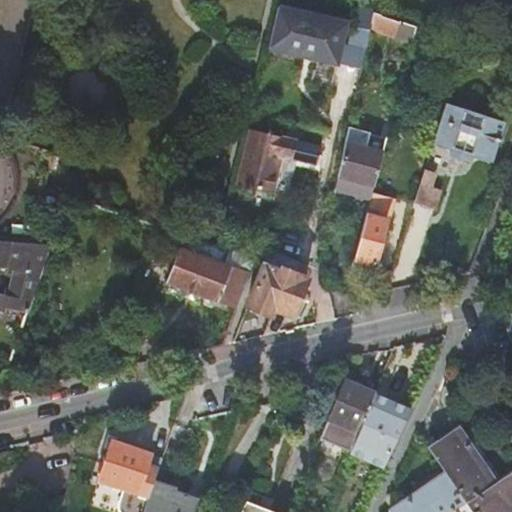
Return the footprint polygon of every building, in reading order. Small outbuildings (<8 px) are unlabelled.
[(413,42),(417,26),(375,12),(371,29),(413,42)] [(341,94),(352,53),(282,36),(273,78),(290,82),(292,74),(325,82),(324,90),(341,94)] [(464,111),(445,104),(432,144),(437,145),(438,149),(442,150),(447,148),(451,149),(452,145),(472,152),(470,156),(484,160),(491,141),(496,143),(498,137),(493,136),(498,122),(483,117),(478,130),(460,123),(464,111)] [(483,117),(464,111),(460,123),(478,130),(483,117)] [(503,123),(498,122),(493,136),(498,137),(503,123)] [(346,141),(336,190),(349,193),(349,196),(353,197),(354,199),(355,199),(356,200),(357,200),(358,201),(359,201),(361,201),(362,201),(364,201),(366,200),(370,201),(387,138),(349,127),(346,141)] [(296,146),(247,135),(234,190),(272,199),(277,176),(279,166),(280,163),(292,166),(296,146)] [(491,141),(484,160),(489,162),(496,143),(491,141)] [(452,145),(451,149),(449,154),(469,161),(470,156),(472,152),(452,145)] [(434,175),(423,172),(414,201),(434,208),(439,193),(430,189),(434,175)] [(367,216),(366,217),(354,259),(375,265),(386,223),(389,224),(396,199),(374,193),(367,216)] [(26,312),(48,247),(0,243),(0,311),(4,313),(5,308),(26,312)] [(230,268),(180,249),(167,284),(216,303),(219,298),(239,306),(250,274),(231,266),(230,268)] [(278,267),(266,262),(249,307),(271,316),(274,308),(293,315),(307,278),(278,267)] [(359,433),(375,394),(344,380),(327,419),(359,433)] [(359,433),(354,444),(373,452),(377,442),(393,449),(412,409),(375,394),(359,433)] [(468,449),(471,447),(457,427),(427,449),(445,474),(442,476),(445,479),(411,503),(409,499),(391,511),(511,511),(511,471),(496,483),(494,481),(492,483),(468,449)] [(161,458),(114,442),(100,479),(124,487),(118,503),(118,505),(118,506),(118,507),(119,508),(119,509),(119,510),(120,511),(142,511),(147,498),(148,496),(150,490),(153,481),(161,458)] [(494,481),(471,447),(468,449),(492,483),(494,481)] [(445,479),(442,476),(409,499),(411,503),(445,479)] [(169,497),(171,488),(153,481),(150,490),(169,497)] [(194,511),(199,498),(171,488),(169,497),(150,490),(148,496),(147,498),(142,511),(194,511)] [(273,502),(249,492),(245,501),(269,511),(273,502)] [(245,501),(240,511),(272,511),(269,511),(245,501)]
